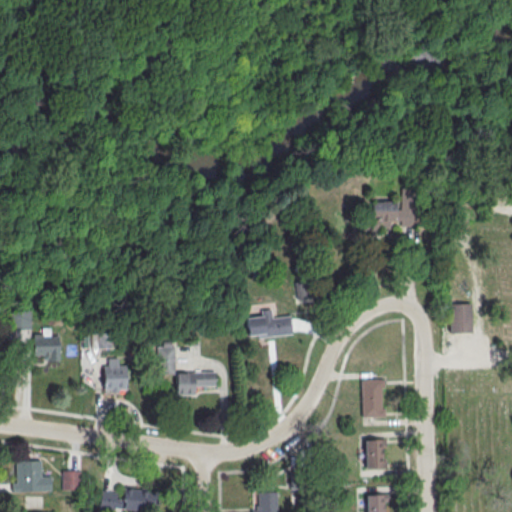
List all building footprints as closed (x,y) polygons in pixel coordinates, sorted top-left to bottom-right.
[(370,222),(397,222),(397,227),(415,227),(415,187),(398,187),(398,200),(370,200),(370,222)] [(447,303),(471,302),(471,332),(448,333),(447,303)] [(271,317),(270,311),(244,313),(245,337),(290,334),(290,315),(271,317)] [(194,394),(194,385),(214,385),(213,371),(174,371),(173,344),(155,345),(155,373),(174,373),(175,394),(194,394)] [(102,358),(102,390),(125,390),(125,358),(102,358)] [(383,378),(360,378),(360,416),(383,416),(383,378)] [(385,438),(363,438),(363,468),(385,468),(385,438)] [(40,474),(40,460),(12,460),(12,491),(49,491),(49,474),(40,474)] [(79,469),(62,469),(62,489),(79,489),(79,469)] [(100,490),(98,507),(139,510),(140,489),(122,488),(122,492),(100,490)] [(275,511),(276,491),(251,491),(250,511),(275,511)] [(386,511),(386,494),(365,494),(365,511),(386,511)]
